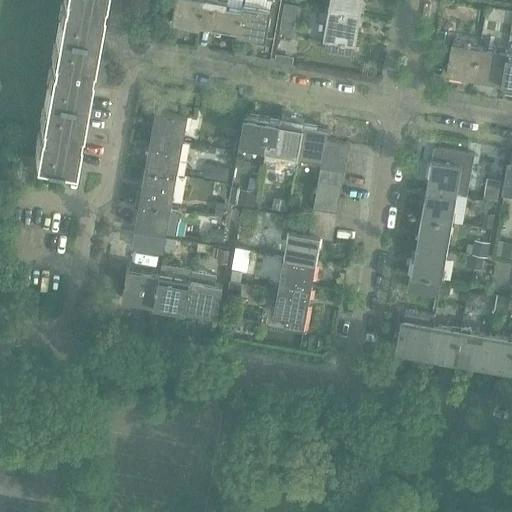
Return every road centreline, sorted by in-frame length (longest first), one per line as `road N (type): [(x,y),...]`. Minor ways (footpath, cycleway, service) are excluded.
road 1 (residential): [(66,342),(88,209),(108,186),(132,58)]
road 2 (residential): [(66,342),(86,354),(210,378),(254,373),(346,389)]
road 3 (residential): [(346,389),(402,108)]
road 4 (residential): [(132,58),(402,108)]
road 5 (residential): [(346,389),(385,397),(407,412),(511,430)]
